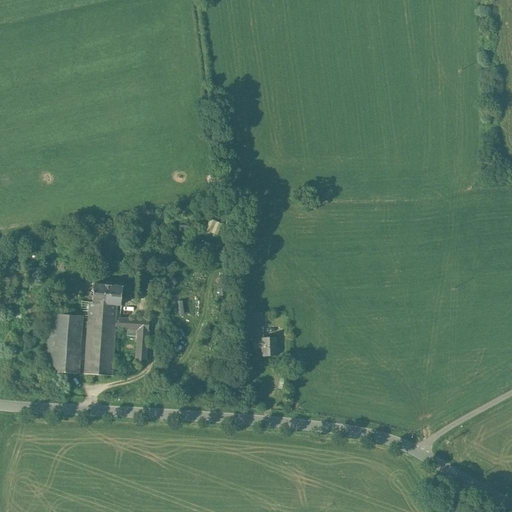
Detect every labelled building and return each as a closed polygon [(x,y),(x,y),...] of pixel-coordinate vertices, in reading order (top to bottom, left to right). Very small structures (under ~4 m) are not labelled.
[(210,219),(206,229),(217,234),(222,224),(210,219)] [(122,288),(93,284),(92,303),(89,303),(88,317),(116,318),(116,306),(120,306),(122,288)] [(261,313),(249,314),(250,341),(253,341),(253,340),(261,340),(261,339),(262,339),(261,313)] [(55,315),(47,314),(43,372),(51,373),(55,315)] [(82,316),(55,315),(51,373),(78,374),(82,316)] [(116,318),(88,317),(84,375),(112,377),(115,329),(137,331),(135,363),(146,363),(149,320),(116,318)] [(262,339),(261,339),(261,340),(253,340),(253,341),(253,349),(262,349),(262,357),(277,356),(276,338),(262,339)]
